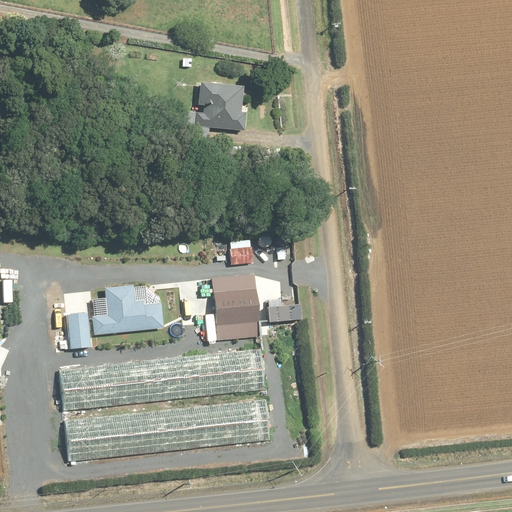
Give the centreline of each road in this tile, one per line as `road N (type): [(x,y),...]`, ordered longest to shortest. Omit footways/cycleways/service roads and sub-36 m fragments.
road 1 (residential): [(303,0),(350,495)]
road 2 (tertiary): [(350,495),(187,511)]
road 3 (tertiary): [(511,473),(350,495)]
